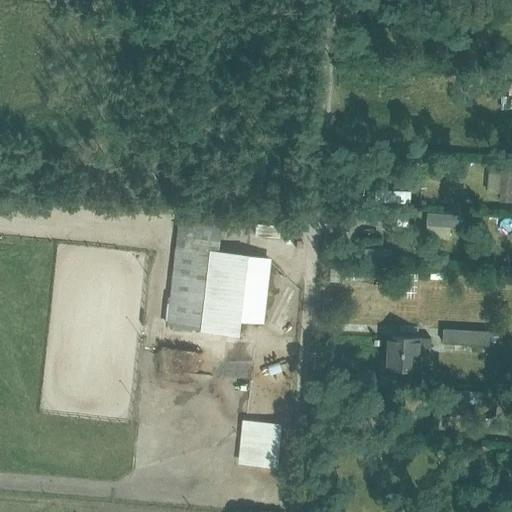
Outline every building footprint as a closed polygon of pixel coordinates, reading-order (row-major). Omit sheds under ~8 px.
[(511,202),(511,164),(503,164),(503,166),(489,165),(487,193),(500,194),(500,203),(511,203),(511,202)] [(374,203),(411,205),(411,193),(375,191),(374,203)] [(434,239),(450,240),(451,228),(463,229),(464,217),(427,214),(426,234),(434,234),(434,239)] [(223,225),(179,221),(170,298),(168,298),(165,327),(240,337),(249,256),(219,252),(223,225)] [(256,221),(253,235),(274,239),(277,226),(256,221)] [(391,263),(392,251),(364,250),(363,261),(391,263)] [(394,298),(416,299),(417,274),(395,275),(394,298)] [(359,292),(382,293),(382,282),(360,281),(359,292)] [(442,329),(441,344),(503,348),(504,332),(442,329)] [(430,371),(431,338),(388,335),(386,370),(430,371)] [(470,416),(471,404),(498,406),(498,393),(443,391),(442,414),(470,416)] [(278,469),(281,425),(243,421),(238,465),(278,469)]
